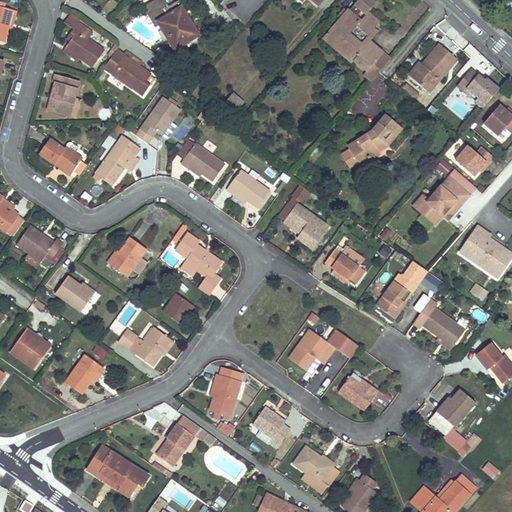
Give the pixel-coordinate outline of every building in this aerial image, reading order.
[(198,36),(180,3),(169,9),(164,0),(156,0),(143,7),(155,28),(161,25),(164,30),(169,39),(175,50),(198,36)] [(366,38),(375,28),(380,23),(368,12),(376,3),(372,0),(358,0),(349,11),(348,9),(345,12),(343,14),(331,29),(330,29),(329,32),(341,42),(342,43),(338,47),(355,62),(366,71),(363,76),(371,82),(391,59),(383,53),(371,42),(366,38)] [(9,28),(14,12),(14,11),(4,8),(0,6),(0,41),(4,43),(9,28)] [(331,29),(343,14),(345,12),(342,10),(341,11),(328,26),(328,27),(330,29),(331,29)] [(13,28),(18,12),(14,11),(14,12),(9,28),(12,29),(13,28)] [(74,30),(79,23),(80,21),(72,14),(71,14),(64,23),(65,24),(73,30),(74,30)] [(105,51),(89,39),(93,34),(79,23),(74,30),(73,30),(77,33),(71,42),(67,48),(69,50),(81,59),(93,68),(105,51)] [(371,41),(379,33),(375,29),(375,28),(366,38),(371,42),(371,41)] [(71,42),(77,33),(73,30),(67,38),(71,41),(71,42)] [(169,39),(164,30),(163,30),(159,34),(164,42),(169,40),(169,39)] [(341,42),(329,32),(323,38),(323,39),(352,63),(353,64),(355,62),(338,47),(342,43),(341,42)] [(440,80),(458,59),(441,45),(426,62),(427,63),(428,64),(425,67),(424,67),(423,66),(422,65),(421,64),(409,76),(426,91),(437,78),(440,80)] [(79,62),(81,59),(69,50),(67,48),(64,51),(65,52),(78,62),(79,62)] [(151,86),(147,83),(152,75),(140,66),(133,61),(132,60),(134,57),(127,52),(125,55),(119,50),(117,53),(116,54),(106,68),(111,72),(139,93),(143,96),(151,86)] [(142,63),(134,57),(132,60),(133,61),(140,66),(142,63)] [(471,68),(456,89),(486,110),(501,89),(471,68)] [(75,99),(81,82),(55,74),(53,82),(55,83),(50,98),(52,99),(52,101),(49,109),(49,110),(69,117),(75,99)] [(429,93),(439,81),(440,80),(437,78),(426,91),(429,93)] [(360,108),(370,118),(394,92),(383,82),(360,108)] [(413,91),(405,84),(405,85),(402,89),(409,95),(410,94),(413,91)] [(419,96),(413,91),(410,94),(409,95),(416,100),(419,96)] [(228,121),(244,102),(234,92),(217,112),(228,121)] [(172,123),(181,111),(164,98),(137,136),(149,144),(157,132),(162,136),(164,135),(171,124),(172,123)] [(76,118),(81,102),(81,101),(75,99),(69,117),(76,119),(76,118)] [(511,115),(506,110),(500,105),(486,121),(501,134),(507,127),(511,132),(511,115)] [(220,124),(207,114),(202,121),(209,126),(212,123),(218,128),(220,125),(220,124)] [(387,147),(402,130),(386,115),(372,131),(357,140),(359,143),(349,148),(348,149),(356,162),(357,161),(366,156),(369,161),(379,155),(378,153),(376,150),(384,145),(387,147)] [(166,137),(174,126),(175,125),(172,123),(171,124),(164,135),(162,136),(165,138),(166,137)] [(113,187),(133,158),(135,160),(143,149),(123,136),(95,174),(113,187)] [(83,159),(67,147),(65,149),(51,139),(39,154),(53,165),(56,161),(72,173),(73,173),(83,159)] [(189,140),(178,155),(184,160),(195,144),(189,140)] [(349,148),(359,143),(357,140),(346,145),(347,146),(348,149),(349,148)] [(226,166),(196,143),(195,144),(184,160),(181,163),(189,169),(192,165),(194,166),(203,173),(214,181),(226,166)] [(495,157),(482,147),(477,153),(468,145),(456,160),(475,176),(480,170),(487,162),(489,163),(495,157)] [(268,160),(253,149),(250,146),(248,149),(265,162),(266,163),(268,160)] [(359,167),(368,161),(369,161),(366,156),(357,161),(356,162),(359,167)] [(72,173),(56,161),(53,165),(55,166),(70,177),(73,173),(72,173)] [(436,171),(447,177),(453,167),(442,161),(436,171)] [(487,162),(480,170),(482,172),(489,163),(487,162)] [(203,173),(194,166),(192,165),(189,169),(191,170),(201,177),(203,173)] [(271,192),(241,171),(226,191),(234,196),(237,192),(248,200),(249,200),(259,208),(271,192)] [(455,212),(461,204),(452,196),(460,187),(449,178),(429,200),(420,211),(435,224),(443,215),(450,208),(455,212)] [(304,199),(309,192),(301,185),(293,195),(301,201),(303,199),(304,199)] [(461,204),(469,195),(460,187),(452,196),(461,204)] [(248,200),(237,192),(234,196),(235,197),(245,204),(246,204),(249,200),(248,200)] [(308,203),(314,195),(309,192),(304,199),(303,199),(308,203)] [(19,214),(13,210),(12,209),(2,202),(1,201),(3,197),(0,194),(0,227),(7,232),(7,231),(19,215),(19,214)] [(301,201),(293,195),(277,218),(287,219),(287,218),(298,204),(299,204),(301,202),(301,201)] [(429,200),(424,196),(415,206),(420,211),(429,200)] [(330,227),(299,204),(298,204),(287,218),(287,219),(288,220),(303,231),(300,235),(298,238),(313,250),(330,227)] [(450,208),(443,215),(448,220),(455,212),(450,208)] [(19,215),(7,231),(13,236),(25,219),(19,215)] [(303,231),(288,220),(287,219),(284,223),(299,235),(300,235),(303,231)] [(46,268),(64,244),(57,239),(54,243),(30,226),(17,244),(28,253),(33,256),(41,262),(40,264),(46,268)] [(486,232),(478,226),(461,252),(498,278),(511,257),(511,254),(488,238),(484,235),(486,232)] [(222,264),(198,245),(200,242),(187,233),(175,250),(187,259),(185,262),(196,270),(206,278),(198,288),(210,296),(221,281),(214,276),(222,264)] [(395,234),(391,239),(402,247),(406,242),(395,234)] [(127,277),(147,250),(131,238),(121,252),(119,254),(111,265),(127,277)] [(365,260),(348,247),(342,255),(359,267),(360,267),(365,260)] [(111,265),(119,254),(121,252),(118,250),(117,250),(110,260),(108,262),(111,265)] [(359,267),(342,255),(336,250),(325,263),(334,269),(336,271),(349,281),(351,279),(355,273),(361,277),(365,272),(359,267)] [(29,263),(33,256),(28,253),(28,254),(23,260),(28,264),(29,263)] [(196,270),(185,262),(181,267),(181,268),(192,276),(196,270)] [(349,281),(336,271),(334,269),(331,273),(347,284),(349,281)] [(405,302),(421,279),(407,270),(402,277),(399,275),(377,305),(395,318),(401,310),(398,307),(403,301),(405,302)] [(355,273),(351,279),(357,284),(361,277),(355,273)] [(429,273),(422,285),(437,294),(444,283),(429,273)] [(92,295),(82,287),(81,287),(68,277),(56,293),(81,312),(93,296),(92,295)] [(94,292),(85,285),(83,284),(81,287),(82,287),(92,295),(93,296),(95,293),(94,292)] [(479,287),(476,285),(471,292),(474,295),(479,287)] [(486,292),(479,287),(474,295),(481,300),(486,292)] [(185,314),(190,306),(192,305),(177,294),(163,312),(181,324),(186,317),(184,315),(185,314)] [(466,330),(435,307),(438,304),(432,299),(414,323),(420,328),(423,325),(442,339),(452,346),(454,347),(466,330)] [(187,316),(194,307),(192,305),(190,306),(185,314),(184,315),(186,317),(187,316)] [(475,311),(474,319),(486,320),(487,312),(475,311)] [(140,337),(144,340),(152,327),(148,325),(140,337)] [(164,352),(170,344),(173,341),(156,328),(146,342),(137,353),(136,354),(153,367),(162,354),(164,352)] [(35,370),(52,347),(43,340),(40,343),(33,338),(32,337),(34,334),(27,329),(10,352),(35,370)] [(130,350),(140,338),(128,329),(119,342),(130,350)] [(360,346),(338,330),(328,343),(311,330),(290,359),(303,369),(304,367),(305,365),(312,356),(316,359),(324,364),(335,348),(351,358),(360,346)] [(42,340),(36,335),(34,334),(32,337),(33,338),(40,343),(43,340),(42,340)] [(137,353),(146,342),(140,338),(130,350),(136,354),(137,353)] [(452,346),(442,339),(440,343),(449,350),(450,349),(452,346)] [(164,356),(166,353),(174,343),(175,342),(173,341),(170,344),(164,352),(162,354),(164,356)] [(511,377),(511,366),(505,357),(502,359),(491,344),(476,355),(488,370),(491,368),(503,384),(511,377)] [(92,353),(103,359),(108,352),(97,345),(92,353)] [(93,379),(100,369),(102,366),(86,355),(66,383),(82,394),(93,379)] [(308,371),(316,359),(312,356),(305,365),(304,367),(303,369),(307,372),(308,371)] [(96,380),(103,370),(104,368),(102,366),(100,369),(93,379),(95,381),(96,380)] [(231,417),(242,381),(218,374),(215,383),(219,384),(215,397),(214,398),(210,410),(231,417)] [(391,399),(367,381),(367,382),(364,386),(361,384),(350,376),(340,391),(365,410),(376,395),(387,404),(391,399)] [(215,397),(219,384),(215,383),(210,397),(214,398),(215,397)] [(455,427),(477,403),(461,389),(456,395),(454,397),(440,413),(440,414),(455,427)] [(440,413),(454,397),(456,395),(454,393),(450,398),(449,397),(437,411),(440,414),(440,413)] [(291,430),(284,425),(286,422),(266,407),(253,425),(272,439),(270,442),(277,448),(291,430)] [(172,467),(200,428),(183,416),(167,438),(168,440),(157,456),(172,467)] [(228,435),(232,429),(225,424),(220,430),(228,435)] [(458,452),(463,456),(470,448),(473,450),(482,441),(474,434),(466,444),(458,452)] [(149,476),(103,446),(88,470),(99,477),(102,472),(123,486),(122,486),(120,490),(129,496),(138,483),(143,486),(149,476)] [(339,472),(333,468),(334,466),(306,446),(293,464),(320,484),(322,482),(328,487),(339,472)] [(482,470),(493,480),(500,472),(489,462),(482,470)] [(167,471),(156,463),(154,466),(165,474),(167,471)] [(123,486),(102,472),(99,477),(120,490),(122,486),(123,486)] [(349,511),(364,511),(378,493),(372,490),(377,483),(366,474),(361,481),(360,482),(352,493),(351,494),(342,506),(349,511)] [(423,511),(455,511),(477,488),(463,475),(456,483),(455,484),(440,500),(437,497),(427,489),(414,504),(423,511)] [(352,493),(360,482),(361,481),(357,479),(356,480),(348,492),(351,494),(352,493)] [(440,500),(455,484),(456,483),(453,480),(452,480),(437,497),(440,500)] [(166,495),(186,508),(195,495),(174,482),(166,495)] [(414,504),(427,489),(424,486),(411,502),(414,504)] [(307,511),(267,493),(257,511),(307,511)] [(25,511),(28,511),(32,505),(25,500),(20,508),(25,511)] [(149,511),(175,511),(156,501),(149,511)]
